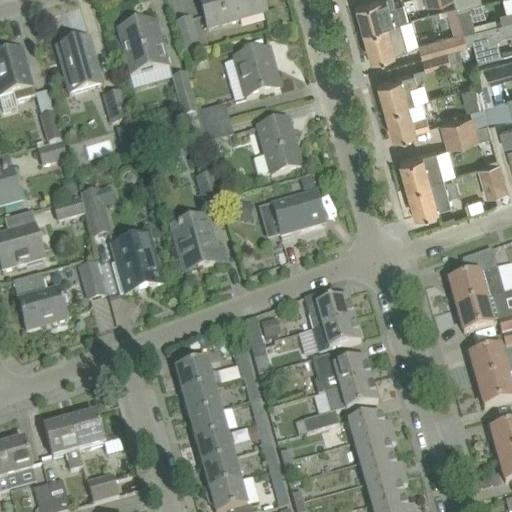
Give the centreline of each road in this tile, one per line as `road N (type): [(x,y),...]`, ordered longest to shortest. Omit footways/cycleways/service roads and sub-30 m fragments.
road 1 (residential): [(124,351),(377,259)]
road 2 (residential): [(377,259),(305,0)]
road 3 (residential): [(449,511),(377,259)]
road 4 (residential): [(170,511),(124,351)]
road 5 (residential): [(377,259),(511,216)]
road 6 (residential): [(7,394),(124,351)]
